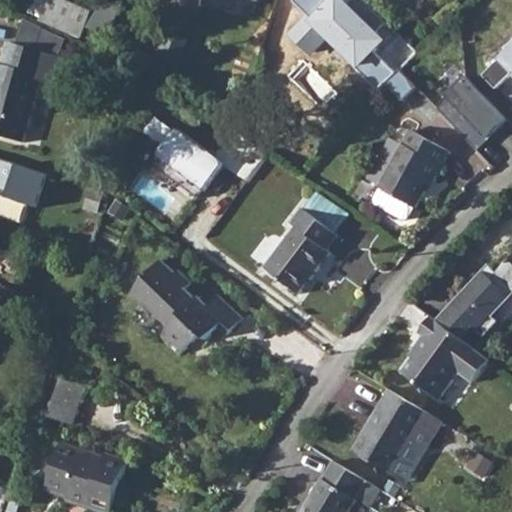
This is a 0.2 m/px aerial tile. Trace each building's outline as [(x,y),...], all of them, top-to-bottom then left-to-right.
[(93,12),(65,0),(49,0),(42,19),(83,36),(87,29),(108,38),(121,7),(106,0),(97,0),(93,11),(93,12)] [(156,27),(144,64),(177,76),(189,38),(156,27)] [(1,64),(0,67),(0,136),(24,143),(42,81),(58,86),(66,58),(11,43),(4,66),(1,64)] [(511,48),(484,75),(498,88),(511,74),(511,48)] [(449,98),(437,109),(477,151),(489,139),(488,137),(485,134),(491,129),(494,132),(507,120),(466,77),(447,96),(449,98)] [(210,189),(229,162),(181,127),(162,155),(210,189)] [(410,130),(377,187),(417,208),(430,185),(432,185),(450,153),(410,130)] [(33,202),(41,205),(52,175),(0,155),(0,209),(27,219),(33,202)] [(334,230),(302,207),(291,221),(297,226),(266,267),(300,292),(331,252),(327,249),(338,234),(334,230)] [(511,257),(490,279),(482,270),(461,289),(465,293),(451,307),(469,325),(479,336),(494,321),(488,315),(511,291),(511,257)] [(146,278),(129,295),(143,309),(145,307),(168,328),(159,337),(180,357),(200,336),(206,342),(219,329),(227,336),(243,320),(217,296),(208,305),(198,297),(196,299),(187,290),(194,283),(179,271),(177,274),(162,262),(149,276),(150,277),(148,280),(146,278)] [(489,357),(430,314),(418,330),(423,333),(415,345),(419,348),(402,369),(438,397),(458,369),(472,380),(489,357)] [(64,381),(51,418),(74,425),(86,389),(64,381)] [(428,412),(387,387),(350,449),(388,472),(407,441),(410,443),(429,412),(428,412)] [(65,502),(88,509),(92,497),(115,504),(128,462),(107,454),(106,459),(103,467),(90,462),(92,454),(62,444),(46,491),(67,498),(65,502)] [(380,489),(334,461),(303,511),(350,511),(362,493),(374,500),(380,489)]
